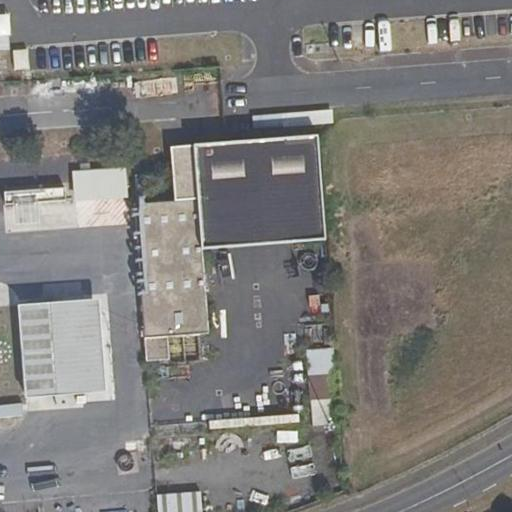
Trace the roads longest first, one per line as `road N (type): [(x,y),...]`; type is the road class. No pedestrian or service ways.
road 1 (unknown): [(23,0),(33,21),(52,25),(279,14)]
road 2 (unknown): [(279,14),(458,0)]
road 3 (secondary): [(398,511),(511,453)]
